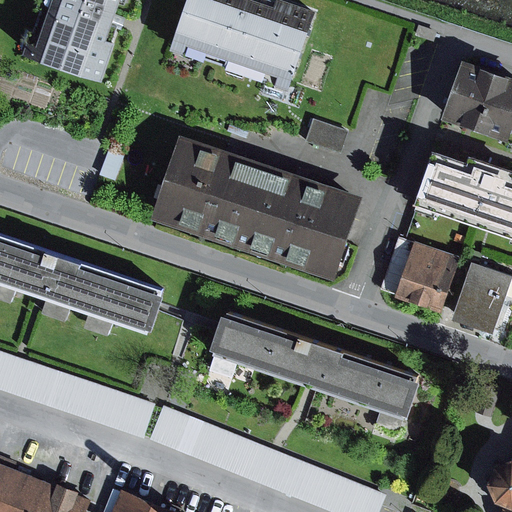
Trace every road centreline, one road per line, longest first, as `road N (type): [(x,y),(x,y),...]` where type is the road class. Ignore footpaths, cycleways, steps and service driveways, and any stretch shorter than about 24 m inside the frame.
road 1 (residential): [(0,190),(355,313)]
road 2 (residential): [(511,53),(457,34),(355,313)]
road 3 (residential): [(282,511),(0,407)]
road 4 (residential): [(355,313),(511,366)]
